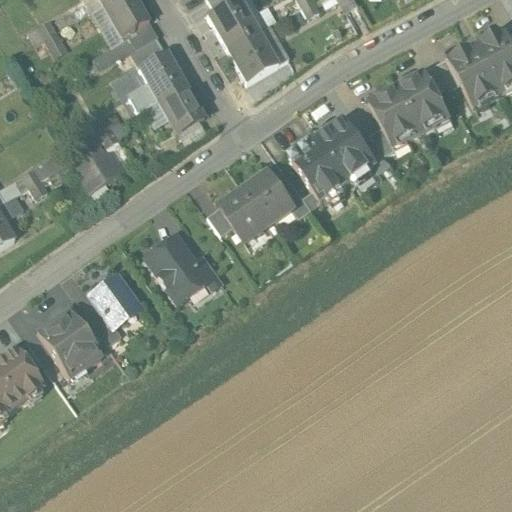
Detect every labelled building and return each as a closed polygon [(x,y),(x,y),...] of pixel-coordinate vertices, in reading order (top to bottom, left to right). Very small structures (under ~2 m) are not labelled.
[(95,0),(102,12),(122,0),(95,0)] [(131,0),(122,0),(102,12),(120,44),(147,28),(131,0)] [(214,0),(206,5),(213,18),(237,4),(238,5),(246,0),(214,0)] [(308,0),(296,0),(293,2),(300,13),(312,6),(308,0)] [(358,11),(351,0),(335,0),(345,18),(358,11)] [(213,18),(206,22),(226,56),(257,38),(238,5),(237,4),(213,18)] [(319,18),(312,6),(300,13),(307,25),(319,18)] [(48,27),(36,34),(43,45),(55,38),(48,27)] [(511,30),(503,36),(504,38),(511,52),(511,30)] [(55,38),(43,45),(50,57),(61,50),(55,38)] [(257,38),(226,56),(245,90),(276,72),(257,38)] [(511,52),(504,38),(476,52),(502,102),(511,96),(511,52)] [(476,52),(448,67),(474,117),(476,116),(474,113),(482,108),(487,110),(502,102),(476,52)] [(165,59),(138,75),(156,107),(184,92),(165,59)] [(459,90),(446,66),(435,71),(447,92),(449,96),(459,90)] [(447,92),(435,71),(425,77),(436,98),(447,92)] [(413,88),(412,86),(397,94),(421,141),(436,133),(438,128),(448,122),(426,81),(413,88)] [(184,92),(156,107),(175,139),(202,124),(184,92)] [(421,141),(397,94),(381,102),(382,104),(369,111),(382,135),(391,152),(401,147),(406,149),(421,141)] [(112,117),(91,129),(98,141),(110,134),(119,129),(112,117)] [(343,127),(330,136),(330,135),(316,145),(348,191),(374,173),(375,172),(365,158),(343,127)] [(125,140),(119,129),(110,134),(116,145),(125,140)] [(110,134),(98,141),(104,152),(116,145),(110,134)] [(391,152),(382,135),(369,142),(375,151),(384,164),(394,158),(391,152)] [(348,191),(316,145),(289,164),(313,199),(321,210),(348,191)] [(384,164),(375,151),(365,158),(375,172),(374,173),(379,180),(390,172),(384,164)] [(154,154),(142,161),(149,174),(162,167),(154,154)] [(108,158),(101,162),(97,155),(69,171),(86,201),(121,179),(108,158)] [(61,159),(33,176),(33,175),(21,182),(28,194),(39,186),(67,169),(61,159)] [(268,179),(242,197),(268,233),(292,216),(294,215),(280,195),(268,179)] [(46,198),(39,186),(28,194),(35,205),(46,198)] [(303,206),(290,188),(280,195),(294,215),(292,216),(299,226),(311,217),(303,206)] [(242,197),(219,213),(233,233),(244,250),(268,233),(242,197)] [(321,210),(313,199),(303,206),(311,217),(321,210)] [(81,206),(62,220),(69,229),(88,216),(81,206)] [(233,233),(219,213),(206,223),(220,242),(233,233)] [(0,224),(0,253),(13,246),(0,224)] [(175,244),(144,266),(176,312),(206,291),(207,290),(193,271),(175,244)] [(222,290),(203,264),(193,271),(207,290),(206,291),(211,298),(222,290)] [(115,285),(89,303),(98,316),(112,336),(114,335),(138,318),(115,285)] [(86,324),(76,310),(67,317),(68,319),(80,336),(90,330),(86,324)] [(112,336),(98,316),(86,324),(90,330),(107,353),(120,344),(114,335),(112,336)] [(68,319),(35,342),(48,359),(67,388),(100,365),(80,336),(68,319)] [(34,340),(24,347),(38,366),(48,359),(35,342),(34,340)] [(0,423),(42,395),(15,356),(0,366),(0,423)]
